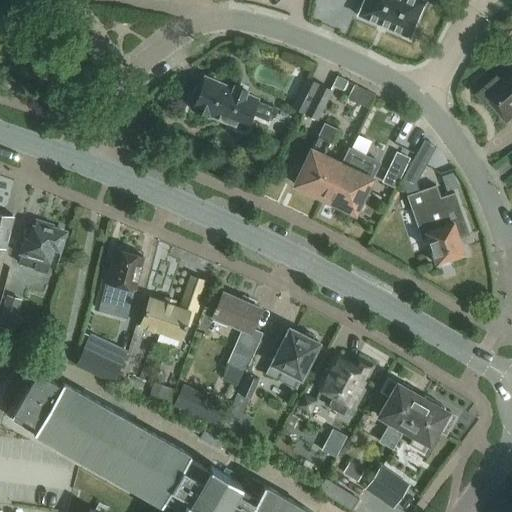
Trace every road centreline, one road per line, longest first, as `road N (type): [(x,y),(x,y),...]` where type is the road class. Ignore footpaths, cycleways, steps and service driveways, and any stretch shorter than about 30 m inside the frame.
road 1 (tertiary): [(511,379),(342,278),(93,169)]
road 2 (residential): [(427,102),(352,60),(264,27),(217,21),(176,36),(119,95)]
road 3 (residential): [(510,269),(472,160),(427,102)]
